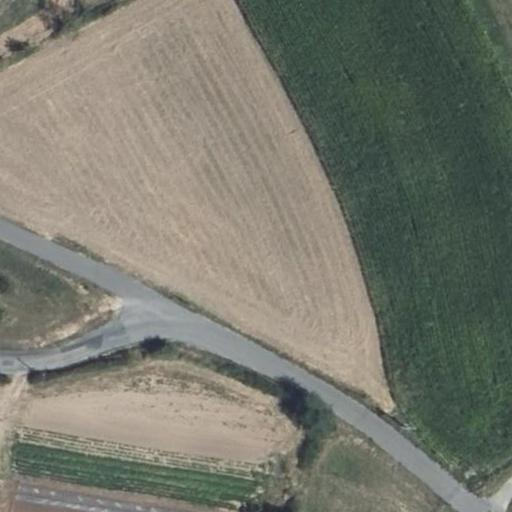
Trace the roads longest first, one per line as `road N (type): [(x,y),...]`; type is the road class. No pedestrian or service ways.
road 1 (unclassified): [(162,315),(361,418),(425,464),(472,511)]
road 2 (unclassified): [(0,232),(162,315)]
road 3 (unclassified): [(162,315),(54,363),(0,355)]
